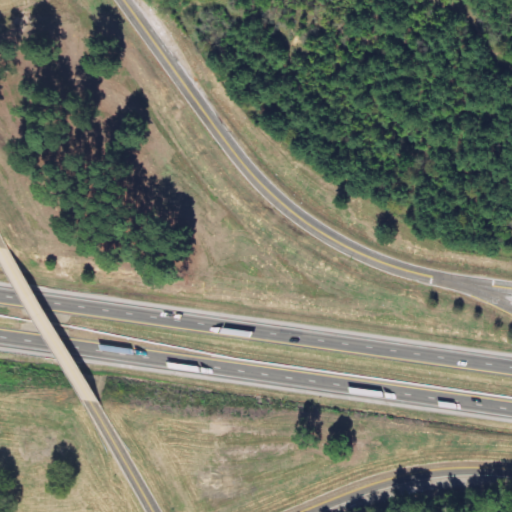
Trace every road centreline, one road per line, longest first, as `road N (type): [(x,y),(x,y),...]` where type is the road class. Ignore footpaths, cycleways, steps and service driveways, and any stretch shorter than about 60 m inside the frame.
road 1 (motorway): [(511,366),(0,294)]
road 2 (motorway): [(0,338),(511,410)]
road 3 (tertiary): [(457,281),(347,247),(286,207),(234,152),(124,0)]
road 4 (tertiary): [(511,468),(407,473),(296,511)]
road 5 (tertiary): [(93,401),(5,247)]
road 6 (tertiary): [(154,511),(93,401)]
